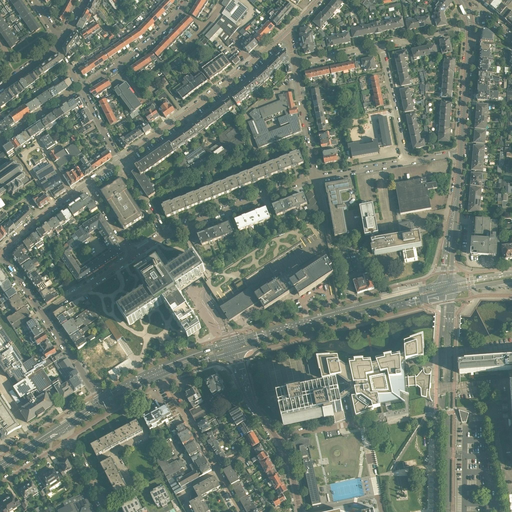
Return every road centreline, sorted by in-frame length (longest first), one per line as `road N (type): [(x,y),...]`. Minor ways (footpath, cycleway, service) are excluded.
road 1 (secondary): [(442,285),(212,348),(161,370)]
road 2 (residential): [(117,162),(286,30)]
road 3 (secondary): [(236,350),(441,294)]
road 4 (residential): [(240,511),(161,370)]
road 5 (residential): [(165,234),(316,177)]
road 6 (unknown): [(298,82),(254,103),(245,123),(261,149),(308,134)]
road 7 (residential): [(81,87),(153,39),(187,0)]
road 8 (residential): [(300,511),(287,459),(245,393)]
road 9 (unclassified): [(441,294),(439,397),(447,419)]
road 10 (tertiary): [(459,153),(469,28)]
